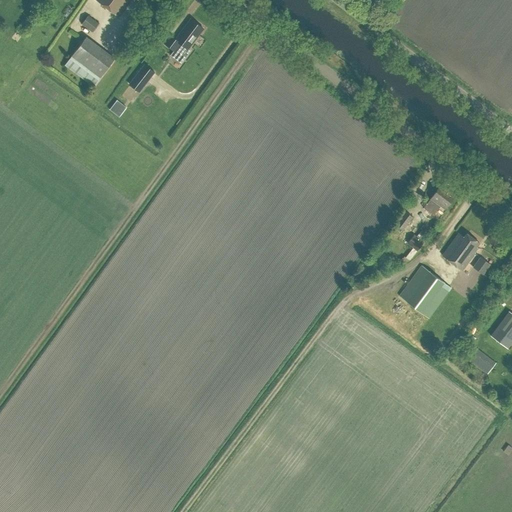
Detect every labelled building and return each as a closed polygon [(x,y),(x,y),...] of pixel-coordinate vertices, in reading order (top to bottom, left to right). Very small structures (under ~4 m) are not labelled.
[(97,0),(118,16),(129,0),(97,0)] [(88,15),(81,24),(92,31),(98,23),(88,15)] [(187,48),(203,28),(190,18),(175,39),(169,35),(163,42),(174,50),(180,43),(187,48)] [(86,36),(65,65),(94,86),(114,57),(86,36)] [(144,66),(128,87),(138,95),(154,74),(144,66)] [(423,207),(433,215),(440,205),(444,209),(455,194),(441,184),(430,198),(423,207)] [(389,230),(405,243),(406,242),(416,249),(423,241),(413,233),(414,232),(409,228),(408,229),(404,226),(412,216),(405,210),(389,230)] [(442,254),(462,269),(475,252),(474,252),(477,248),(476,247),(479,242),(467,233),(464,237),(459,233),(442,254)] [(490,262),(480,255),(472,266),(482,273),(490,262)] [(399,295),(429,318),(452,287),(422,265),(399,295)] [(490,335),(507,348),(511,341),(511,313),(508,310),(490,335)] [(468,361),(488,376),(497,364),(477,349),(468,361)]
